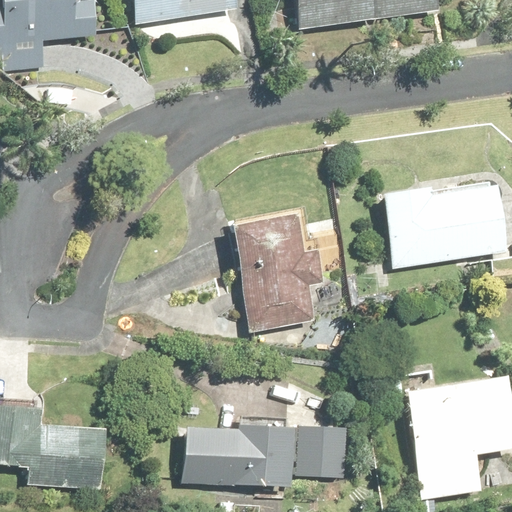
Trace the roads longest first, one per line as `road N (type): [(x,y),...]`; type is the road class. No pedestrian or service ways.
road 1 (residential): [(210,113),(146,183),(77,324),(16,320),(26,195),(67,160),(136,130)]
road 2 (residential): [(210,113),(511,74)]
